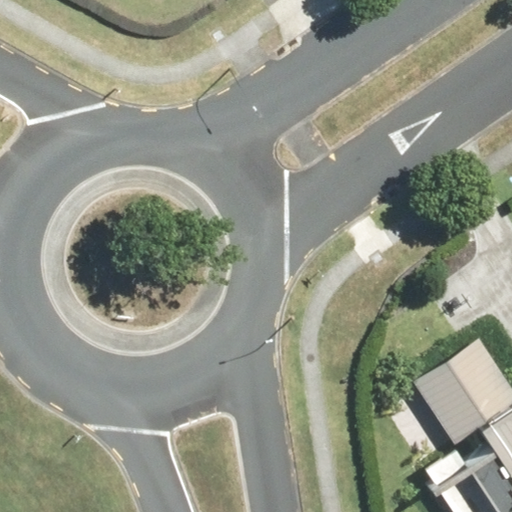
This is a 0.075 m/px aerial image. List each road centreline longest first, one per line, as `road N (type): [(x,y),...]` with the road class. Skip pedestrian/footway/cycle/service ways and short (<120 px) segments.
road 1 (residential): [(511,54),(380,148),(255,262)]
road 2 (residential): [(173,143),(298,83),(411,0)]
road 3 (residential): [(225,345),(264,511)]
road 4 (residential): [(110,390),(67,377),(35,354),(9,317),(0,281)]
road 5 (residential): [(173,143),(216,171),(242,208),(255,262)]
road 6 (residential): [(173,511),(110,390)]
road 7 (residential): [(225,345),(191,374),(152,389),(110,390)]
road 8 (residential): [(2,227),(21,187),(46,160),(84,141)]
